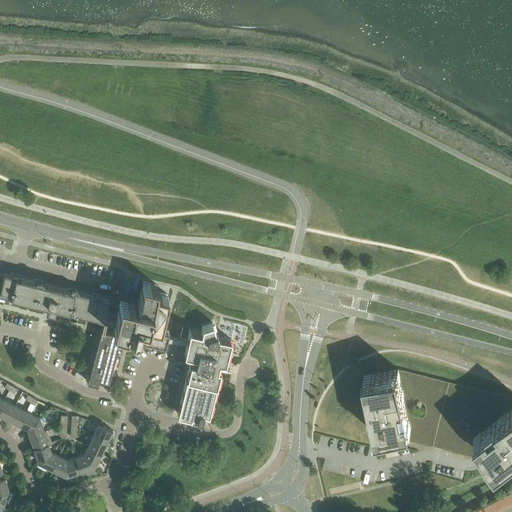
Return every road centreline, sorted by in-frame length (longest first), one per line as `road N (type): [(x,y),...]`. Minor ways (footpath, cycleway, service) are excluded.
road 1 (secondary): [(323,285),(113,248)]
road 2 (secondary): [(113,248),(313,302)]
road 3 (secondary): [(511,336),(323,285)]
road 4 (secondary): [(327,306),(511,353)]
road 5 (residential): [(0,327),(43,338),(40,365),(133,410)]
road 6 (residential): [(133,410),(230,433),(244,369)]
road 7 (residential): [(114,482),(64,499),(27,480),(13,439),(0,433)]
road 8 (tertiary): [(284,485),(297,465),(306,358)]
